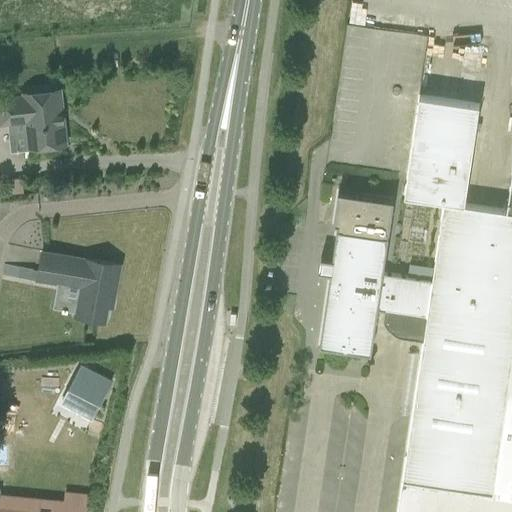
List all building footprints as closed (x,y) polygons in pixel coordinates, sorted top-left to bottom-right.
[(30,149),(67,144),(61,89),(24,94),(24,96),(0,98),(0,110),(2,125),(27,122),(30,149)] [(511,511),(511,172),(507,209),(465,203),(479,103),(419,95),(404,194),(444,201),(432,278),(383,272),(395,200),(341,192),(336,227),(337,228),(320,345),(371,353),(378,309),(384,310),(383,320),(387,328),(396,335),(400,337),(406,338),(423,340),(397,511),(511,511)] [(22,178),(6,180),(8,195),(24,193),(22,178)] [(74,315),(105,321),(110,295),(114,296),(120,264),(85,257),(84,260),(43,252),(38,280),(79,288),(74,315)] [(409,261),(407,273),(425,276),(427,265),(409,261)] [(68,389),(100,405),(113,380),(81,364),(68,389)] [(0,511),(49,511),(0,506),(0,492),(1,489),(0,489),(0,511)]
